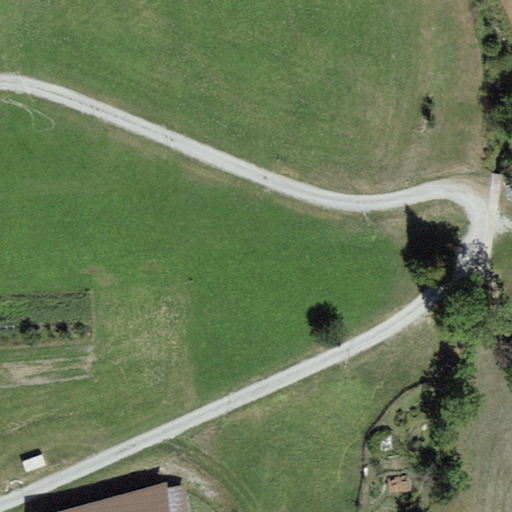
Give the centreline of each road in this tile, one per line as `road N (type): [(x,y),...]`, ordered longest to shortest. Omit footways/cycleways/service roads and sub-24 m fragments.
road 1 (track): [(0,505),(405,321),(481,236)]
road 2 (track): [(0,78),(340,202),(373,207),(464,185),(477,194),(481,236)]
